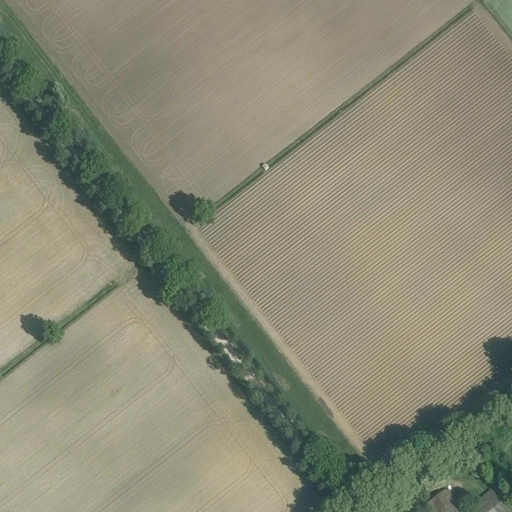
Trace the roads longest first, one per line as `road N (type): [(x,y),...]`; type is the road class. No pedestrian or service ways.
road 1 (track): [(354,510),(0,59)]
road 2 (tertiary): [(352,511),(511,381)]
